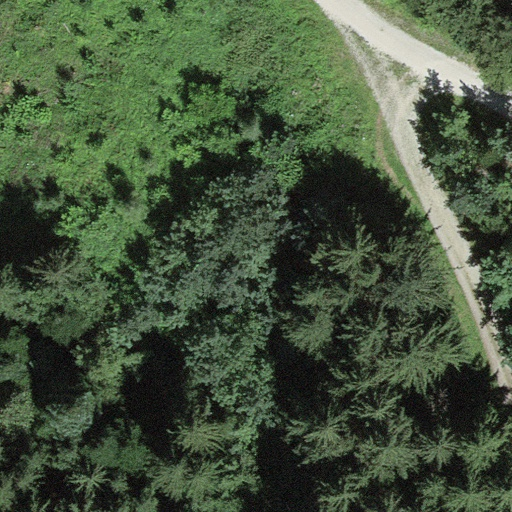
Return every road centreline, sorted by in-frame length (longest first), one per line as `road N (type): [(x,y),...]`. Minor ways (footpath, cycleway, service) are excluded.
road 1 (track): [(511,393),(369,45)]
road 2 (track): [(332,0),(369,45),(511,111)]
